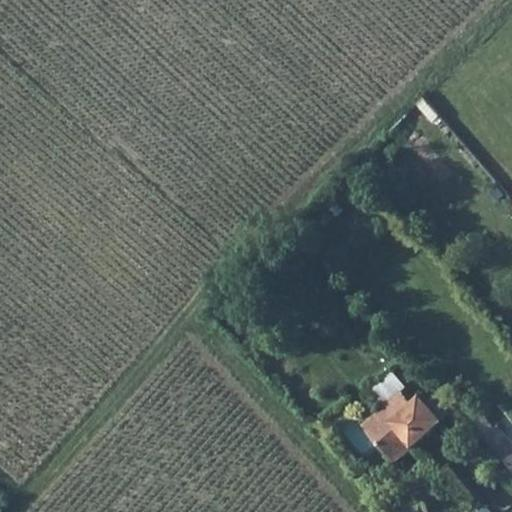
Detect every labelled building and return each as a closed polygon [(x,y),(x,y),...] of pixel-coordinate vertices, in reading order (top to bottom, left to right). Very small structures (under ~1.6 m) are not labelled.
[(345,402),(379,434),(406,407),(380,380),(370,391),(361,384),(345,402)] [(327,419),(362,452),(379,434),(345,402),(327,419)] [(490,414),(474,428),(482,437),(498,423),(490,414)] [(511,439),(498,423),(482,437),(499,456),(511,444),(511,439)] [(511,444),(499,456),(511,469),(511,444)]
